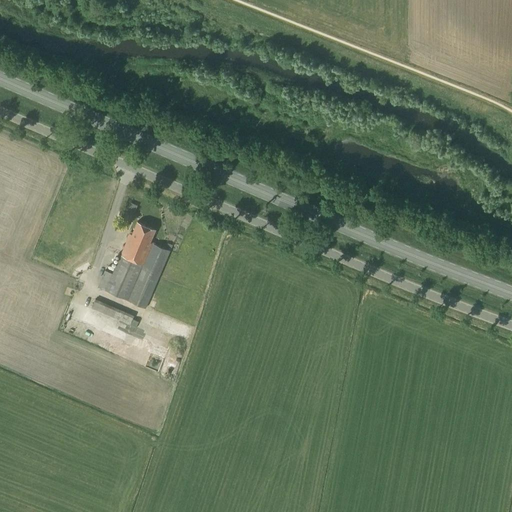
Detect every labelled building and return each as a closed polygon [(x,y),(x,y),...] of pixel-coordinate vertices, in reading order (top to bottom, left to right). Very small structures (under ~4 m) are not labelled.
[(131,202),(126,211),(133,214),(138,205),(131,202)] [(150,242),(155,230),(137,222),(131,234),(129,233),(120,254),(112,273),(111,273),(113,268),(107,266),(105,270),(97,286),(127,300),(145,308),(172,245),(168,243),(165,249),(150,242)] [(94,297),(91,307),(130,320),(134,310),(94,297)] [(162,325),(167,315),(151,308),(146,318),(162,325)] [(133,335),(139,322),(133,319),(127,332),(133,335)] [(164,372),(168,356),(152,353),(148,368),(164,372)]
